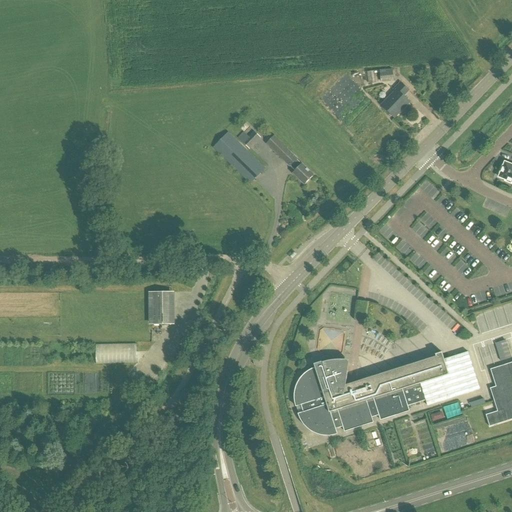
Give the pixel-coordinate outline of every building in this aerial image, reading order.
[(381,83),(394,82),(393,69),(380,70),(381,83)] [(369,84),(376,83),(374,72),(367,72),(369,84)] [(394,118),(410,102),(404,96),(409,91),(400,83),(393,90),(395,92),(382,106),(394,118)] [(261,138),(254,131),(249,137),(244,132),(238,138),(250,150),(261,138)] [(251,184),(265,169),(229,133),(214,148),(251,184)] [(302,165),(297,160),(297,159),(274,136),(267,144),(290,167),(292,165),(297,169),(293,174),(304,185),(314,175),(302,164),(302,165)] [(502,165),(498,174),(500,175),(499,178),(505,180),(504,182),(511,184),(511,165),(505,163),(504,166),(502,165)] [(492,198),(488,206),(506,214),(509,206),(492,198)] [(475,222),(471,228),(476,231),(480,225),(475,222)] [(149,325),(175,325),(175,292),(149,292),(149,325)] [(511,304),(496,308),(499,323),(511,320),(511,304)] [(501,362),(511,358),(506,340),(495,344),(501,362)] [(480,389),(468,352),(444,359),(442,353),(436,355),(436,357),(345,386),(349,365),(344,364),(340,364),(336,364),(332,365),(328,366),(324,367),(322,362),(314,365),(316,369),(312,371),(309,372),(306,375),(303,377),(301,380),(300,382),(298,386),(297,387),(296,391),(296,395),(296,398),(296,402),(297,406),(301,405),(303,413),(300,414),(301,418),(303,421),(305,425),(308,427),(311,430),(317,433),(321,434),(325,435),(329,435),(333,435),(336,434),(337,433),(336,430),(343,427),(345,431),(373,422),(372,418),(379,416),(381,420),(409,411),(408,407),(426,401),(427,406),(480,389)] [(511,362),(508,364),(490,370),(496,387),(490,389),(498,412),(486,415),(490,427),(511,419),(511,362)] [(471,403),(472,407),(485,403),(484,399),(471,403)] [(436,420),(445,418),(443,411),(434,414),(436,420)]
